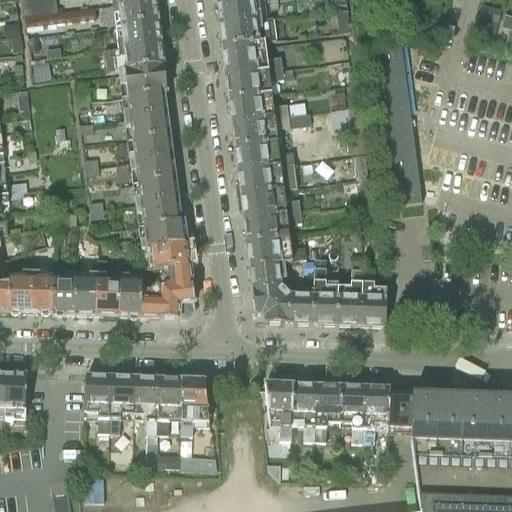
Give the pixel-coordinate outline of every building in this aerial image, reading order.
[(50,14),(48,0),(21,0),(23,17),(50,14)] [(153,0),(110,0),(112,9),(149,4),(154,4),(153,0)] [(257,0),(211,0),(214,5),(215,5),(216,8),(258,3),(257,0)] [(343,0),(323,0),(325,9),(344,7),(343,0)] [(414,1),(409,20),(435,29),(441,9),(414,1)] [(258,3),(216,8),(216,9),(215,10),(214,15),(216,21),(217,21),(218,30),(260,25),(259,17),(258,3)] [(154,4),(149,4),(112,9),(115,31),(157,25),(156,24),(157,24),(158,18),(156,13),(155,13),(154,4)] [(94,22),(93,12),(77,14),(60,15),(24,20),(25,31),(59,26),(60,32),(77,29),(77,24),(94,22)] [(15,13),(8,14),(9,22),(16,21),(15,13)] [(352,35),(350,13),(340,14),(343,36),(352,35)] [(494,24),(479,21),(474,41),(489,45),(494,24)] [(511,23),(504,21),(501,32),(508,34),(504,46),(511,48),(511,23)] [(157,25),(115,31),(118,53),(159,48),(158,39),(159,39),(160,33),(158,28),(157,28),(157,25)] [(260,25),(218,30),(221,52),(263,47),(263,46),(257,47),(255,34),(261,33),(260,25)] [(19,39),(18,32),(8,33),(9,40),(19,39)] [(20,48),(19,39),(9,40),(10,49),(20,48)] [(39,52),(38,41),(26,43),(28,54),(39,52)] [(266,64),(264,51),(263,47),(221,52),(225,81),(281,74),(279,63),(266,64)] [(389,211),(421,207),(400,47),(369,51),(389,211)] [(159,48),(118,53),(119,62),(125,61),(126,74),(117,75),(117,76),(162,70),(159,48)] [(59,52),(46,54),(47,62),(59,60),(59,52)] [(71,67),(84,65),(83,59),(70,60),(71,67)] [(31,68),(33,86),(34,86),(50,84),(48,66),(31,68)] [(12,69),(14,78),(21,77),(20,68),(12,69)] [(162,70),(117,76),(119,89),(125,89),(127,100),(165,96),(162,70)] [(271,99),(269,87),(282,86),(281,74),(225,81),(228,105),(271,99)] [(28,113),(26,94),(24,95),(18,95),(18,99),(16,99),(18,114),(28,113)] [(165,96),(127,100),(128,114),(122,115),(124,123),(165,118),(164,111),(167,107),(165,96)] [(75,100),(76,108),(88,106),(87,98),(75,100)] [(287,122),(286,110),(272,112),(271,99),(228,105),(231,129),(287,122)] [(88,106),(76,108),(77,116),(89,114),(88,106)] [(304,107),(289,109),(291,119),(305,117),(304,107)] [(165,118),(124,123),(125,132),(131,132),(132,143),(171,138),(170,128),(166,125),(165,118)] [(277,148),(275,135),(275,134),(310,129),(309,119),(287,122),(231,129),(234,153),(277,148)] [(78,129),(79,137),(91,136),(90,128),(78,129)] [(171,138),(132,143),(134,157),(128,158),(129,167),(171,161),(170,154),(173,150),(171,138)] [(362,140),(348,142),(350,158),(364,157),(362,140)] [(294,169),(293,158),(278,160),(277,148),(234,153),(237,176),(294,169)] [(337,153),(326,154),(328,165),(338,164),(337,153)] [(171,161),(129,167),(130,176),(136,175),(138,187),(177,182),(175,172),(172,169),(171,161)] [(364,161),(352,162),(355,185),(366,184),(364,161)] [(83,165),(84,173),(96,171),(95,163),(83,165)] [(283,194),(282,183),(295,182),(294,169),(237,176),(240,200),(283,194)] [(96,171),(84,173),(85,181),(97,179),(96,171)] [(177,182),(138,187),(140,200),(134,201),(135,210),(176,204),(175,197),(178,194),(177,182)] [(8,189),(9,196),(25,194),(24,187),(8,189)] [(358,188),(361,209),(373,208),(370,187),(358,188)] [(299,214),(298,207),(284,208),(283,194),(240,200),(243,224),(300,217),(299,214)] [(176,204),(135,210),(136,219),(142,218),(143,230),(182,225),(181,215),(177,212),(176,204)] [(88,207),(90,216),(102,214),(101,206),(88,207)] [(102,214),(90,216),(91,224),(103,222),(102,214)] [(287,232),(301,229),(313,228),(311,215),(300,217),(243,224),(246,247),(288,242),(287,232)] [(63,218),(63,229),(75,229),(75,219),(63,218)] [(182,225),(143,230),(145,244),(139,244),(141,253),(185,247),(182,225)] [(288,242),(246,247),(249,271),(294,265),(305,264),(304,254),(290,255),(288,242)] [(117,245),(118,258),(129,257),(128,245),(117,245)] [(185,247),(141,253),(142,262),(148,261),(150,274),(158,272),(158,273),(188,269),(188,267),(190,264),(189,259),(186,257),(185,247)] [(86,274),(96,275),(97,257),(87,257),(86,274)] [(313,283),(312,293),(312,295),(310,329),(336,330),(337,288),(325,287),(325,264),(313,264),(313,265),(313,273),(313,278),(313,283)] [(294,265),(249,271),(255,319),(261,318),(262,319),(284,294),(281,291),(280,285),(286,284),(284,274),(295,273),(294,265)] [(313,265),(302,265),(303,278),(313,278),(313,273),(313,265)] [(188,269),(158,273),(159,280),(146,294),(139,293),(138,322),(178,324),(178,322),(187,322),(192,316),(191,307),(193,307),(188,269)] [(27,318),(28,275),(28,271),(21,271),(21,274),(20,274),(20,281),(6,280),(6,286),(4,318),(9,318),(12,320),(17,321),(19,318),(27,318)] [(359,331),(361,274),(350,274),(349,288),(337,288),(336,330),(359,331)] [(384,332),(386,289),(373,289),(373,275),(361,274),(359,331),(384,332)] [(48,319),(50,282),(50,276),(37,275),(28,275),(27,318),(39,319),(42,321),(47,321),(49,319),(48,319)] [(70,320),(72,277),(50,276),(50,282),(48,319),(49,319),(54,319),(56,322),(61,322),(63,320),(70,320)] [(95,278),(72,277),(70,320),(93,321),(95,278)] [(117,279),(95,278),(93,321),(115,321),(117,279)] [(138,322),(139,293),(139,286),(139,280),(117,279),(115,321),(128,322),(130,324),(135,325),(137,322),(138,322)] [(291,300),(284,294),(262,319),(263,321),(263,327),(266,327),(310,329),(312,295),(296,294),(296,300),(291,300)] [(26,379),(9,378),(6,378),(4,423),(12,423),(13,418),(23,419),(23,424),(24,424),(26,379)] [(109,438),(111,381),(85,380),(84,423),(97,424),(97,438),(109,438)] [(134,426),(135,382),(111,381),(109,438),(120,438),(121,425),(134,426)] [(156,440),(158,383),(135,382),(134,426),(145,426),(144,441),(145,441),(145,469),(145,472),(155,472),(155,467),(156,459),(156,440)] [(181,427),(182,384),(158,383),(156,440),(167,440),(168,427),(181,427)] [(203,385),(198,385),(182,384),(181,427),(181,440),(191,441),(192,431),(208,431),(203,385)] [(291,431),(292,389),(264,388),(264,394),(269,431),(279,431),(279,445),(270,445),(273,467),(274,467),(274,477),(287,478),(289,446),(290,446),(291,431)] [(314,446),(316,390),(292,389),(291,431),(304,432),(303,446),(314,446)] [(338,433),(339,391),(316,390),(314,446),(325,447),(326,433),(338,433)] [(362,448),(365,392),(339,391),(338,433),(350,434),(349,448),(362,448)] [(387,428),(388,406),(389,406),(389,404),(388,404),(388,392),(365,392),(362,448),(362,456),(371,456),(371,448),(373,448),(374,434),(386,435),(387,429),(388,429),(388,427),(387,428)] [(511,511),(511,408),(462,407),(462,400),(460,400),(460,403),(438,402),(438,399),(436,399),(436,406),(412,405),(413,398),(411,398),(411,405),(409,405),(409,407),(411,407),(409,446),(410,446),(418,511),(511,511)] [(178,472),(180,461),(180,460),(156,459),(155,467),(155,472),(178,472)] [(216,477),(215,469),(214,463),(180,461),(178,472),(178,475),(216,477)] [(145,479),(145,472),(145,469),(132,469),(132,473),(132,479),(145,479)] [(52,511),(69,511),(68,496),(50,498),(52,511)]
